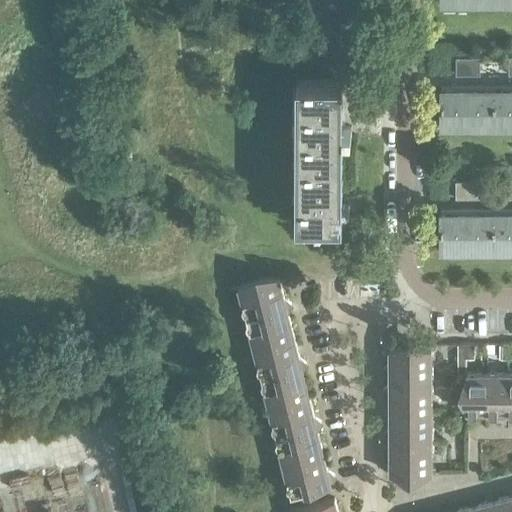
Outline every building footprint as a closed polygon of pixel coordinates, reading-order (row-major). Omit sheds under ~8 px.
[(457,66),(468,66),(468,57),(456,57),(457,66)] [(468,57),(468,66),(480,66),(480,57),(468,57)] [(457,74),(468,74),(468,66),(457,66),(457,74)] [(468,66),(468,74),(480,74),(480,66),(468,66)] [(352,124),(343,124),(343,80),(296,79),(295,222),(342,222),(343,132),(352,132),(352,124)] [(511,86),(440,86),(441,126),(511,125),(511,86)] [(456,189),(468,189),(468,181),(456,181),(456,189)] [(468,181),(468,189),(480,189),(480,181),(468,181)] [(456,198),(468,198),(468,189),(456,189),(456,198)] [(468,189),(468,198),(480,198),(480,189),(468,189)] [(440,249),(511,249),(511,210),(440,210),(440,249)] [(238,287),(243,305),(242,308),(242,311),(245,313),(247,322),(246,325),(247,327),(249,329),(258,364),(257,367),(257,370),(260,372),(262,380),(261,383),(262,386),(264,388),(273,423),(272,426),(272,429),(275,431),(277,439),(276,442),(276,445),(279,447),(288,482),(286,485),(287,488),(290,490),(291,495),(331,485),(336,477),(328,472),(318,431),(322,423),(315,418),(303,372),(308,364),(300,359),(288,313),(293,305),(285,301),(279,276),(238,287)] [(467,373),(466,358),(466,341),(458,342),(458,373),(467,373)] [(466,341),(466,358),(475,358),(475,342),(466,341)] [(499,358),(508,358),(508,341),(499,342),(499,358)] [(390,380),(431,379),(431,375),(433,373),(433,370),(431,367),(431,349),(390,349),(390,364),(383,370),(390,376),(390,380)] [(466,412),(488,412),(487,373),(466,373),(466,412)] [(488,412),(508,412),(508,373),(487,373),(488,412)] [(431,379),(390,380),(390,384),(383,390),(390,397),(390,411),(431,410),(431,392),(433,390),(433,387),(431,384),(431,379)] [(431,410),(390,411),(390,429),(383,436),(390,442),(432,441),(432,436),(433,434),(433,431),(432,428),(431,410)] [(432,445),(432,441),(390,442),(390,473),(406,473),(412,479),(418,472),(432,472),(432,454),(433,451),(433,448),(432,445)] [(502,511),(511,511),(511,495),(499,499),(502,511)] [(295,509),(295,511),(338,511),(335,499),(295,509)] [(501,511),(499,499),(479,504),(480,511),(501,511)]
